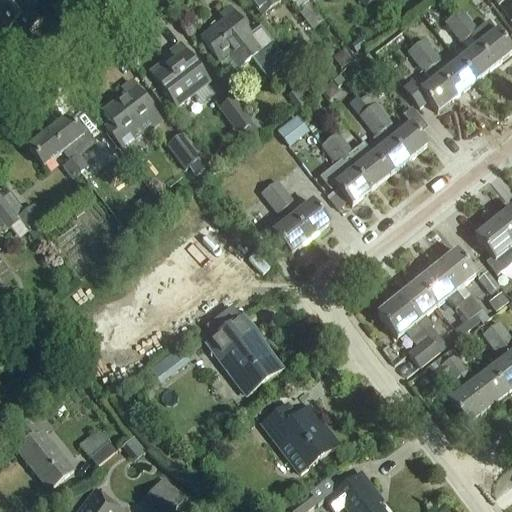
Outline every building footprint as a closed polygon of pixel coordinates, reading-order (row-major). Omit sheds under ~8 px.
[(0,0),(0,14),(4,11),(24,38),(47,21),(31,0),(0,0)] [(251,0),(253,2),(248,6),(260,20),(279,5),(278,4),(282,0),(251,0)] [(308,0),(289,0),(311,31),(323,22),(313,8),(313,7),(308,0)] [(490,0),(488,0),(479,6),(489,22),(500,15),(490,0)] [(490,0),(498,9),(508,0),(490,0)] [(287,66),(272,45),(260,54),(250,41),(252,40),(229,10),(220,17),(225,24),(202,41),(220,64),(229,58),(239,71),(252,61),(267,81),(287,66)] [(453,19),(445,26),(452,35),(467,22),(460,14),(453,19)] [(467,22),(452,35),(460,45),(468,39),(468,38),(476,33),(467,22)] [(476,33),(468,38),(476,48),(493,70),(511,54),(495,33),(483,42),(476,33)] [(0,58),(10,50),(0,36),(0,58)] [(362,40),(351,47),(356,55),(367,48),(362,40)] [(422,42),(406,54),(414,65),(430,53),(422,42)] [(152,77),(177,111),(209,86),(180,47),(170,55),(174,60),(152,77)] [(468,54),(457,63),(474,85),(493,70),(476,48),(468,54)] [(333,61),(340,70),(350,62),(343,53),(333,61)] [(413,85),(403,93),(419,113),(428,106),(435,115),(455,100),(430,69),(437,63),(430,53),(414,65),(430,84),(419,93),(413,85)] [(437,63),(430,69),(455,100),(474,85),(457,63),(456,64),(445,72),(437,63)] [(106,129),(118,145),(122,151),(144,134),(145,136),(162,123),(132,85),(122,93),(125,97),(102,115),(111,126),(106,129)] [(360,102),(366,110),(372,105),(366,97),(360,102)] [(260,137),(233,100),(218,112),(238,138),(243,135),(252,147),(262,139),(260,137)] [(373,105),(366,111),(407,163),(426,148),(409,126),(397,136),(373,105)] [(370,157),(388,179),(407,163),(366,111),(357,118),(373,138),(369,141),(377,151),(370,157)] [(63,155),(70,164),(80,177),(89,170),(78,157),(79,152),(74,146),(83,139),(68,120),(48,136),(63,155)] [(289,147),(305,135),(294,120),(280,131),(283,135),(280,137),(289,147)] [(44,170),(63,155),(48,136),(29,151),(44,170)] [(328,158),(343,146),(335,136),(320,148),(328,158)] [(184,137),(166,149),(183,174),(188,171),(192,177),(205,168),(184,137)] [(343,146),(328,158),(343,178),(332,187),(350,209),(369,194),(344,162),(352,156),(343,146)] [(369,194),(388,179),(370,157),(359,165),(352,156),(344,162),(369,194)] [(72,183),(80,177),(70,164),(62,170),(72,183)] [(276,184),(268,191),(285,212),(293,205),(276,184)] [(276,219),(285,212),(268,191),(259,197),(276,219)] [(28,236),(36,230),(25,215),(17,221),(0,199),(0,233),(0,234),(5,235),(19,225),(28,236)] [(291,219),(309,242),(328,226),(310,204),(291,219)] [(493,224),(511,247),(511,208),(511,209),(493,224)] [(33,209),(25,215),(36,230),(44,224),(33,209)] [(289,257),(309,242),(291,219),(272,234),(289,257)] [(474,239),(492,261),(486,266),(497,279),(511,267),(511,247),(493,224),(474,239)] [(436,269),(475,319),(482,313),(462,289),(476,278),(456,253),(436,269)] [(416,285),(436,310),(447,301),(456,313),(457,311),(468,325),(475,319),(436,269),(416,285)] [(487,274),(476,282),(489,299),(499,291),(487,274)] [(397,300),(440,355),(447,350),(432,332),(434,330),(425,319),(436,310),(416,285),(397,300)] [(16,294),(1,306),(13,320),(28,308),(16,294)] [(440,355),(397,300),(377,316),(397,341),(404,335),(416,350),(407,357),(420,373),(441,356),(440,355)] [(483,314),(476,319),(482,326),(488,321),(483,314)] [(247,399),(280,373),(240,320),(206,346),(247,399)] [(490,332),(511,360),(511,345),(510,343),(511,342),(499,326),(490,332)] [(511,393),(511,360),(490,332),(482,337),(500,362),(487,372),(507,398),(511,393)] [(160,383),(191,366),(183,351),(152,368),(160,383)] [(487,372),(467,388),(459,378),(467,372),(455,356),(446,363),(485,414),(507,398),(487,372)] [(467,428),(485,414),(446,363),(429,375),(437,385),(446,378),(458,394),(447,402),(467,428)] [(33,365),(20,376),(34,393),(47,382),(33,365)] [(300,477),(338,448),(309,410),(296,419),(287,407),(261,426),(300,477)] [(47,491),(70,472),(38,432),(42,429),(32,417),(12,433),(22,445),(14,451),(47,491)] [(96,433),(78,448),(97,470),(115,454),(96,433)] [(383,511),(375,501),(379,498),(368,484),(367,485),(360,476),(324,503),(330,511),(343,511),(345,511),(383,511)] [(162,480),(142,506),(149,511),(175,511),(186,499),(162,480)] [(118,511),(93,492),(83,506),(87,510),(85,511),(118,511)] [(310,511),(317,507),(309,497),(289,511),(310,511)]
